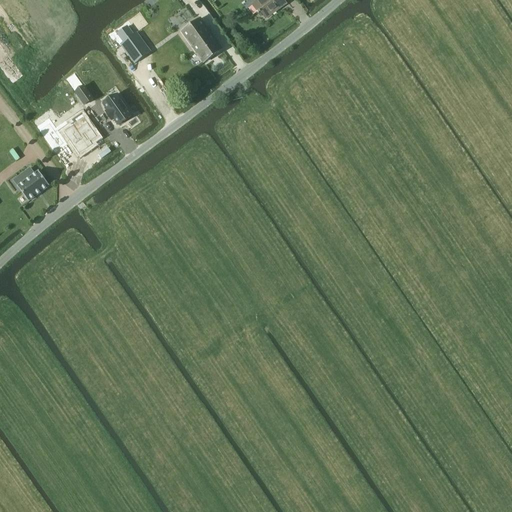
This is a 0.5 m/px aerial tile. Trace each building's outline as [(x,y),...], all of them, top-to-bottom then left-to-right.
[(265,20),(286,4),(283,0),(259,0),(251,6),(258,15),(260,13),(265,20)] [(203,63),(222,50),(200,19),(181,32),(203,63)] [(151,53),(137,33),(134,35),(128,27),(118,34),(124,42),(121,45),(134,64),(151,53)] [(92,100),(83,87),(75,93),(85,105),(92,100)] [(131,116),(122,104),(118,97),(104,106),(109,113),(107,115),(111,121),(114,119),(118,126),(131,116)] [(92,143),(78,126),(65,136),(71,144),(74,141),(82,151),(92,143)] [(17,188),(28,202),(49,187),(44,179),(45,178),(40,172),(39,173),(38,172),(34,175),(30,169),(17,179),(21,185),(17,188)]
